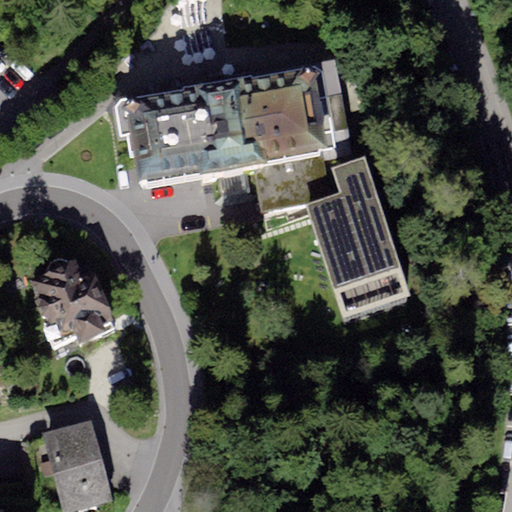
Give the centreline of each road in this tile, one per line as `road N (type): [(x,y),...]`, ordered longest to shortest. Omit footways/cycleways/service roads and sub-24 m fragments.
road 1 (residential): [(0,199),(44,195),(98,217),(149,274),(165,307),(184,394),(179,435),(149,511)]
road 2 (residential): [(511,215),(440,0)]
